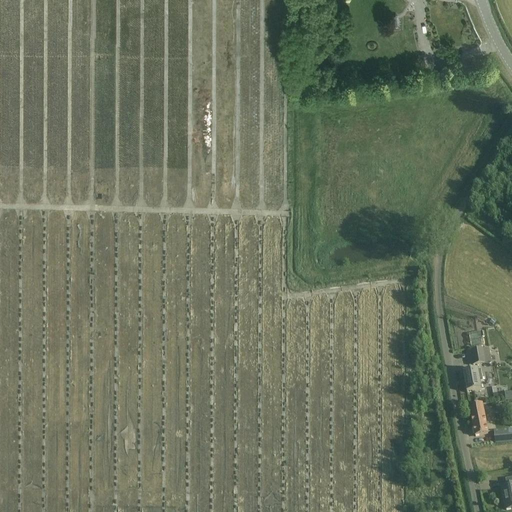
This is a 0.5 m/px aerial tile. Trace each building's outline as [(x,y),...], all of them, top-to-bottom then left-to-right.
[(483,350),(471,352),(474,367),(486,365),(483,350)] [(481,370),(464,373),(467,394),(482,391),(480,383),(484,382),(481,370)] [(483,405),(470,407),(476,437),(488,435),(483,405)] [(511,429),(495,431),(496,444),(511,442),(511,429)] [(507,487),(502,488),(506,511),(511,509),(511,478),(506,480),(507,487)]
